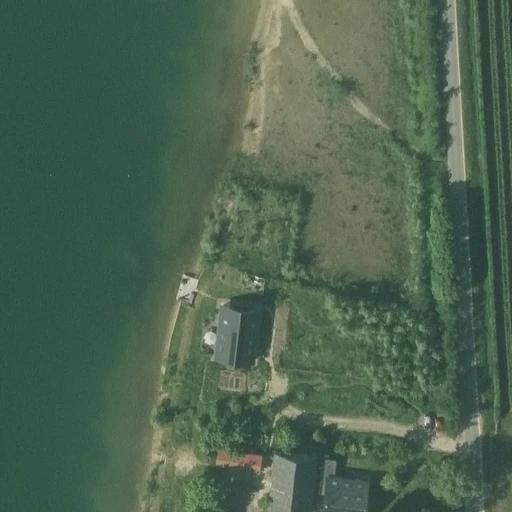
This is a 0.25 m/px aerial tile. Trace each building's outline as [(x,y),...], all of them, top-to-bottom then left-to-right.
[(258,309),(222,305),(216,357),(252,362),(258,309)] [(344,377),(350,363),(311,345),(305,358),(344,377)] [(317,455),(309,454),(273,450),(273,457),(266,509),(289,511),(310,511),(311,511),(315,477),(317,455)] [(318,492),(325,493),(326,491),(327,478),(327,476),(334,476),(336,459),(322,457),(318,492)] [(323,511),(363,511),(367,480),(327,476),(327,478),(326,491),(323,511)]
